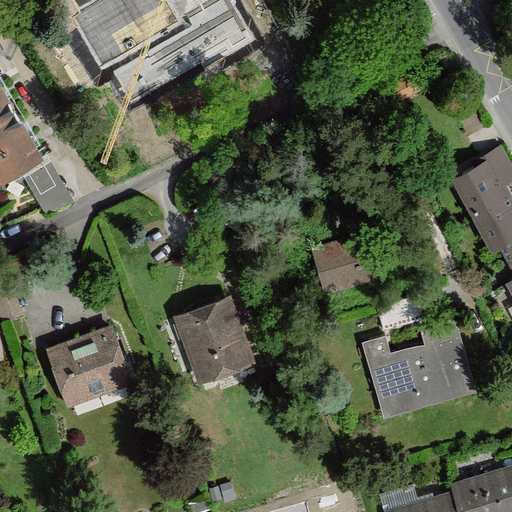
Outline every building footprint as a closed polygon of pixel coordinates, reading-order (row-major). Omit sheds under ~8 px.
[(420,86),(412,70),(387,83),(395,98),(420,86)] [(0,119),(15,111),(1,87),(0,87),(0,119)] [(0,152),(30,135),(15,111),(0,119),(0,152)] [(42,156),(30,135),(0,152),(0,179),(22,168),(42,156)] [(490,158),(503,182),(511,177),(511,162),(501,143),(485,150),(490,158)] [(42,156),(22,168),(45,206),(47,211),(74,197),(48,152),(42,156)] [(476,210),(509,193),(503,182),(490,158),(463,172),(473,190),(467,192),(476,210)] [(501,241),(511,235),(511,198),(509,193),(476,210),(486,227),(492,224),(501,241)] [(367,232),(316,247),(328,287),(379,272),(367,232)] [(511,262),(511,261),(511,235),(501,241),(511,262)] [(226,299),(182,316),(205,375),(248,360),(226,299)] [(386,333),(369,338),(384,390),(401,385),(407,403),(470,384),(448,315),(422,322),(427,339),(391,350),(386,333)] [(114,329),(52,351),(71,398),(130,375),(114,329)] [(511,511),(511,465),(455,482),(458,490),(464,511),(511,511)] [(392,510),(392,511),(464,511),(458,490),(392,510)]
